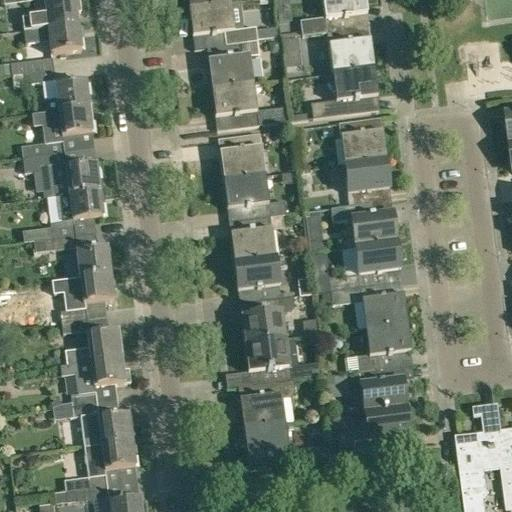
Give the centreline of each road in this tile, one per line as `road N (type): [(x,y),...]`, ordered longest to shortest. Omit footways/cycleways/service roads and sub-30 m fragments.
road 1 (residential): [(452,383),(419,133),(472,126),(506,376)]
road 2 (residential): [(186,511),(119,0)]
